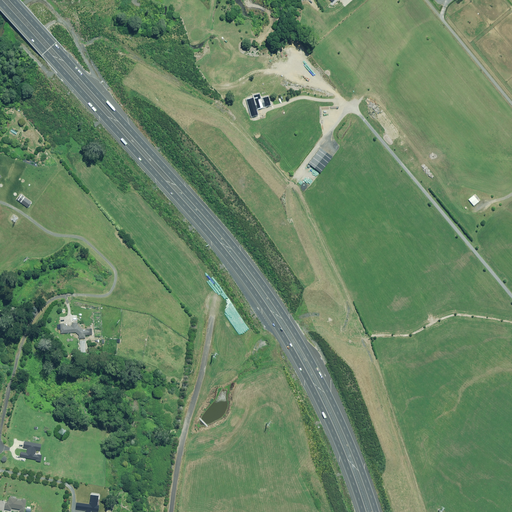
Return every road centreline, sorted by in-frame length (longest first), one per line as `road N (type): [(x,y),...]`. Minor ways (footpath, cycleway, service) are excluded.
road 1 (motorway): [(13,0),(264,286),(337,410),(376,511)]
road 2 (motorway): [(363,511),(315,393),(240,272),(0,2)]
road 3 (unknown): [(0,433),(42,311),(56,298),(103,294),(114,285)]
road 4 (track): [(511,102),(428,0)]
